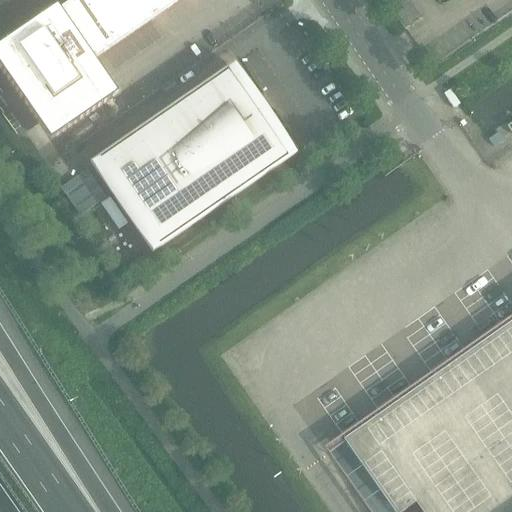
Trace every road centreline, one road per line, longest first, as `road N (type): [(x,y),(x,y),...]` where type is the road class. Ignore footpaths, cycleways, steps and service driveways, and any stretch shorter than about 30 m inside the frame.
road 1 (unknown): [(262,38),(100,137)]
road 2 (motorway): [(89,511),(0,351)]
road 3 (motorway): [(81,511),(0,399)]
road 4 (unclassified): [(413,112),(334,0)]
